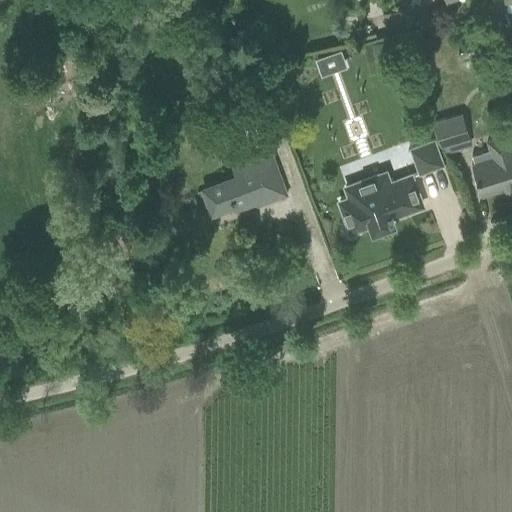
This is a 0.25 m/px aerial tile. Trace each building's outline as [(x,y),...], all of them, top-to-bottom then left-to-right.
[(504,11),(508,2),(511,1),(511,0),(491,0),(487,11),(495,30),(509,25),(504,11)] [(401,10),(382,16),(389,35),(407,29),(401,10)] [(322,75),(348,65),(342,48),(316,58),(322,75)] [(445,153),(457,149),(456,148),(471,143),(462,112),(433,121),(441,147),(443,146),(445,153)] [(265,145),(285,138),(276,115),(257,123),(265,145)] [(511,185),(511,151),(511,152),(506,135),(487,141),(490,149),(472,155),(474,163),(471,164),(481,195),(511,185)] [(435,139),(410,148),(419,173),(444,164),(435,139)] [(284,195),(268,153),(251,159),(252,164),(235,170),(238,178),(205,190),(206,193),(213,212),(234,204),(236,208),(256,200),(257,205),(284,195)] [(349,198),(339,201),(348,224),(350,227),(354,228),(358,229),(371,224),(373,230),(377,229),(378,233),(390,228),(389,224),(392,223),(390,216),(395,215),(394,212),(401,209),(403,212),(422,205),(411,175),(375,188),(371,177),(345,187),(349,198)]
